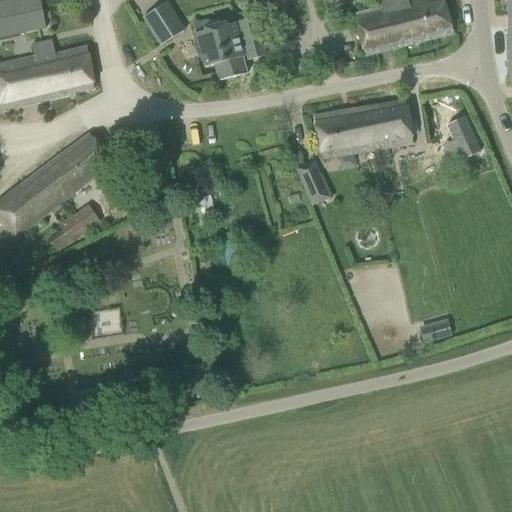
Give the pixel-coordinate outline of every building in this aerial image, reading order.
[(0,36),(45,28),(39,0),(10,0),(0,2),(0,36)] [(364,57),(453,34),(442,0),(419,0),(395,7),(394,0),(379,3),(381,9),(353,15),(364,57)] [(169,35),(181,28),(165,3),(143,18),(160,44),(159,44),(160,46),(172,39),(169,35)] [(196,23),(192,24),(201,56),(204,68),(214,66),(216,74),(218,82),(246,75),(242,58),(246,56),(247,61),(264,57),(254,18),(237,23),(238,25),(234,27),(230,14),(221,16),(210,19),(196,23)] [(54,55),(51,41),(31,46),(36,67),(18,71),(16,62),(0,66),(0,112),(93,89),(86,48),(54,55)] [(404,101),(372,107),(379,150),(378,151),(379,159),(390,157),(388,150),(392,149),(412,145),(404,101)] [(314,123),(310,124),(312,137),(316,136),(320,159),(363,153),(378,151),(379,150),(372,107),(313,116),(314,123)] [(465,118),(446,127),(452,142),(460,160),(461,160),(461,161),(480,152),(465,118)] [(0,222),(13,240),(62,201),(111,163),(89,135),(54,160),(39,172),(0,201),(0,222)] [(296,170),(311,206),(329,199),(313,163),(296,170)] [(126,182),(111,192),(122,209),(137,200),(126,182)] [(153,185),(141,188),(145,205),(158,202),(153,185)] [(56,254),(101,224),(88,205),(59,225),(62,230),(47,241),(56,254)] [(118,311),(93,312),(93,337),(119,337),(118,311)] [(416,331),(419,344),(447,338),(444,325),(416,331)] [(162,370),(164,381),(178,378),(175,367),(162,370)]
